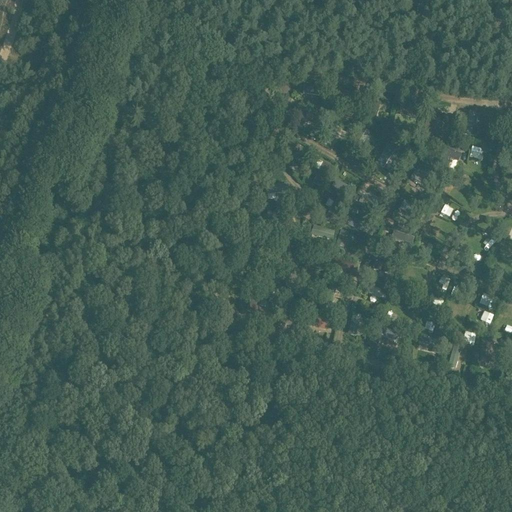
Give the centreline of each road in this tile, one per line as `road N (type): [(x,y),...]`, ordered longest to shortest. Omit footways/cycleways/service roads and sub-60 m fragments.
road 1 (track): [(278,130),(277,160),(310,217),(286,331),(400,368),(511,389)]
road 2 (unclassified): [(0,321),(122,0)]
road 3 (track): [(336,347),(368,246),(394,201),(391,192),(278,130)]
road 4 (track): [(511,105),(296,77),(286,85),(278,130)]
road 5 (track): [(400,368),(421,290),(454,234),(476,219),(511,213)]
